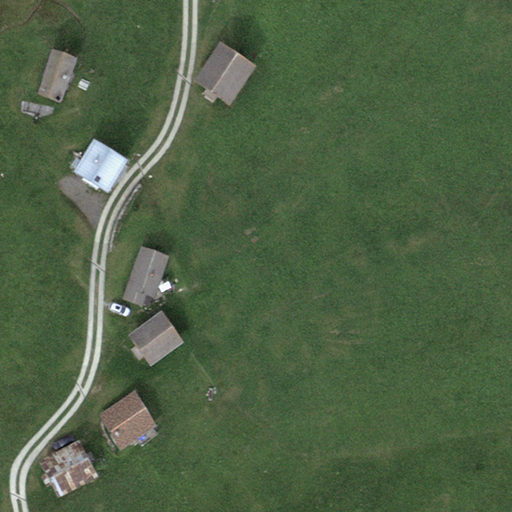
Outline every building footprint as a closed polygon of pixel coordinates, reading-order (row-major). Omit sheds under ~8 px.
[(223,52),(201,85),(234,107),(256,74),(223,52)] [(80,67),(54,58),(41,95),(68,104),(80,67)] [(127,166),(94,146),(77,175),(109,195),(127,166)] [(141,254),(127,303),(156,312),(171,263),(141,254)] [(161,323),(131,346),(151,371),(181,348),(161,323)] [(133,403),(100,424),(122,457),(155,436),(133,403)] [(78,451),(45,469),(64,503),(97,485),(78,451)]
